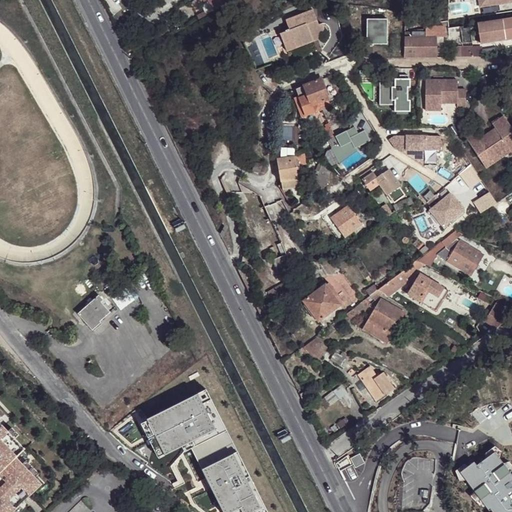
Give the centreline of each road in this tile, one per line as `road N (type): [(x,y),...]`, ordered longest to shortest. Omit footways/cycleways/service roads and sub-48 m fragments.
road 1 (primary): [(89,0),(318,462)]
road 2 (residential): [(0,318),(93,427),(188,511)]
road 3 (residential): [(511,328),(318,462)]
